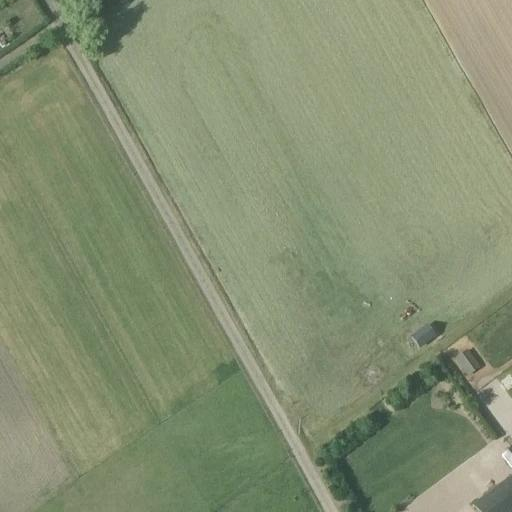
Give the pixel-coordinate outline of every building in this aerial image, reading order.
[(419,350),(435,338),(426,326),(410,338),(419,350)] [(511,448),(502,456),(511,469),(511,448)] [(414,492),(431,494),(433,473),(416,471),(414,492)] [(473,506),(476,511),(511,511),(511,478),(511,477),(473,506)] [(409,511),(392,490),(376,502),(384,511),(409,511)]
